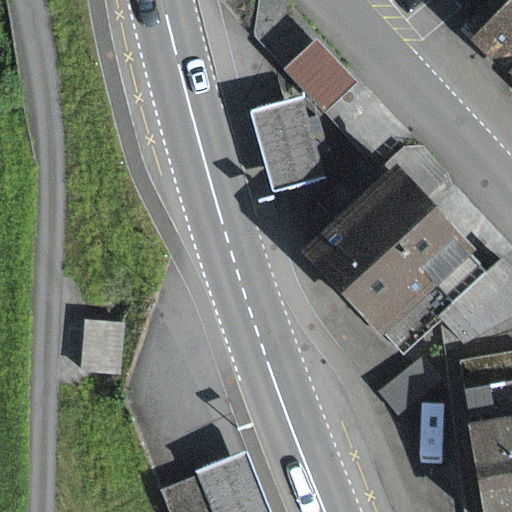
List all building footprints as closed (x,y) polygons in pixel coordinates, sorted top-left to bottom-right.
[(511,6),(474,41),(511,82),(511,6)] [(316,42),(282,73),(323,117),(357,86),(316,42)] [(304,99),(248,114),(270,199),(328,183),(304,99)] [(390,347),(482,260),(393,167),(301,254),(390,347)] [(511,511),(511,420),(470,427),(483,511),(511,511)] [(271,511),(248,453),(193,474),(195,479),(208,511),(271,511)] [(208,511),(195,479),(156,495),(162,511),(208,511)]
